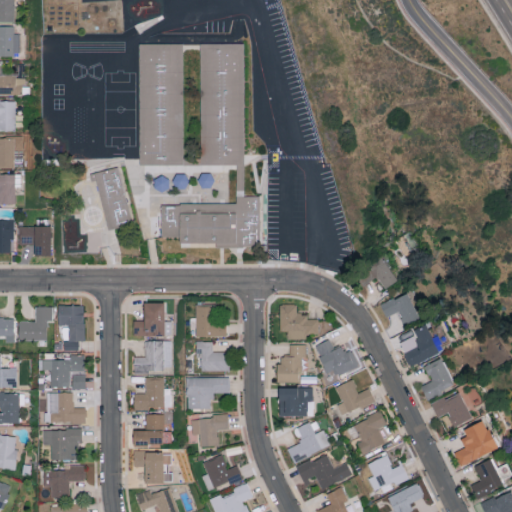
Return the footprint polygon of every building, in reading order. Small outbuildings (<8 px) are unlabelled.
[(0,0),(0,20),(14,20),(13,0),(0,0)] [(0,56),(17,56),(17,25),(0,25),(0,56)] [(185,121),(185,168),(142,167),(141,166),(141,122),(140,61),(140,46),(141,46),(184,45),(184,60),(185,121)] [(245,182),(246,198),(263,198),(263,242),(263,248),(204,249),(163,249),(163,243),(162,206),(203,205),(232,204),(232,182),(231,167),(203,167),(202,121),(202,60),(202,45),(245,45),(245,60),(245,121),(245,182)] [(0,86),(15,87),(15,74),(0,73),(0,86)] [(15,99),(0,98),(0,130),(15,131),(15,99)] [(14,136),(0,135),(0,167),(14,167),(14,136)] [(134,225),(89,238),(82,211),(75,183),(74,182),(82,180),(119,169),(123,183),(134,225)] [(0,202),(14,204),(16,173),(0,172),(0,202)] [(49,218),(37,218),(37,225),(19,226),(19,244),(34,244),(35,255),(50,255),(49,218)] [(65,250),(83,250),(82,218),(64,219),(65,250)] [(398,280),(382,256),(356,274),(364,286),(377,277),(385,288),(398,280)] [(380,304),(386,317),(399,311),(405,325),(419,318),(407,292),(380,304)] [(133,320),(133,336),(172,335),(172,321),(164,321),(163,302),(143,303),(143,320),(133,320)] [(296,304),(279,304),(280,330),(287,330),(287,339),(306,338),(306,333),(318,333),(318,318),(307,318),(306,313),(297,313),(296,304)] [(84,305),(58,305),(58,326),(63,326),(63,340),(85,340),(84,305)] [(196,305),(218,306),(217,323),(227,323),(226,337),(196,336),(196,305)] [(46,339),(47,320),(52,320),(52,306),(35,306),(34,320),(19,320),(18,339),(46,339)] [(0,335),(5,336),(5,341),(14,341),(14,317),(0,317),(0,335)] [(410,366),(440,353),(427,324),(413,330),(420,345),(404,352),(410,366)] [(172,340),(145,339),(145,356),(134,356),(134,370),(171,371),(172,340)] [(315,345),(327,372),(333,370),(336,376),(359,366),(352,349),(344,352),(341,345),(334,348),(330,339),(315,345)] [(201,370),(229,371),(230,352),(213,351),(213,341),(196,341),(196,357),(201,357),(201,370)] [(278,382),(300,381),(300,358),(306,358),(306,343),(290,344),(290,355),(277,356),(278,382)] [(70,359),(39,359),(39,369),(50,369),(50,387),(70,387),(70,369),(84,369),(85,354),(70,354),(70,359)] [(427,398),(455,385),(442,357),(425,365),(432,381),(421,385),(427,398)] [(0,387),(17,387),(16,367),(0,367),(0,387)] [(73,389),(86,388),(85,373),(72,374),(73,389)] [(229,376),(187,377),(187,408),(212,408),(212,393),(229,393),(229,376)] [(134,393),(134,408),(172,407),(171,387),(164,387),(164,377),(145,378),(145,393),(134,393)] [(369,388),(358,392),(352,379),(336,386),(342,402),(337,404),(342,415),(375,400),(369,388)] [(279,415),(312,414),(312,408),(311,408),(311,387),(278,387),(279,415)] [(46,392),(47,422),(86,421),(86,407),(74,407),(73,391),(46,392)] [(472,418),(459,391),(431,404),(437,417),(447,413),(454,427),(472,418)] [(0,392),(0,422),(20,423),(20,393),(0,392)] [(363,453),(385,443),(379,428),(386,424),(380,411),(346,426),(351,438),(356,436),(363,453)] [(145,428),(164,429),(164,414),(145,413),(145,428)] [(200,446),(218,445),(218,430),(229,429),(228,415),(191,417),(192,434),(199,434),(200,446)] [(331,445),(324,429),(315,433),(310,421),(294,428),(301,442),(288,448),(294,462),(331,445)] [(497,448),(485,422),(458,434),(465,447),(454,452),(460,466),(497,448)] [(82,428),(43,429),(43,444),(51,444),(51,459),(79,459),(78,442),(82,442),(82,428)] [(133,445),(162,445),(162,430),(133,430),(133,445)] [(144,466),(144,482),(171,482),(171,473),(163,473),(163,463),(171,463),(171,452),(133,452),(133,466),(144,466)] [(353,475),(347,461),(333,467),(327,453),(297,466),(303,480),(316,475),(321,488),(353,475)] [(409,480),(402,464),(393,467),(388,454),(368,462),(373,476),(369,478),(375,493),(409,480)] [(208,474),(203,475),(208,490),(243,478),(238,465),(227,469),(223,455),(204,462),(208,474)] [(476,496),(503,487),(493,459),(475,465),(480,481),(471,484),(476,496)] [(69,496),(69,481),(84,481),(84,464),(70,464),(70,469),(44,470),(44,485),(51,485),(52,496),(69,496)] [(0,506),(2,507),(11,484),(0,479),(0,506)] [(248,511),(245,501),(253,497),(248,482),(233,488),(235,493),(223,498),(222,493),(210,498),(215,511),(248,511)] [(411,511),(408,503),(423,497),(418,483),(387,496),(394,511),(411,511)] [(136,493),(141,509),(154,505),(156,511),(177,511),(170,487),(152,493),(150,489),(136,493)] [(347,501),(342,487),(326,492),(331,504),(316,509),(317,511),(347,511),(344,502),(347,501)] [(481,503),(484,511),(498,511),(500,511),(499,511),(511,511),(511,490),(481,503)] [(51,504),(51,511),(87,511),(87,503),(51,504)]
